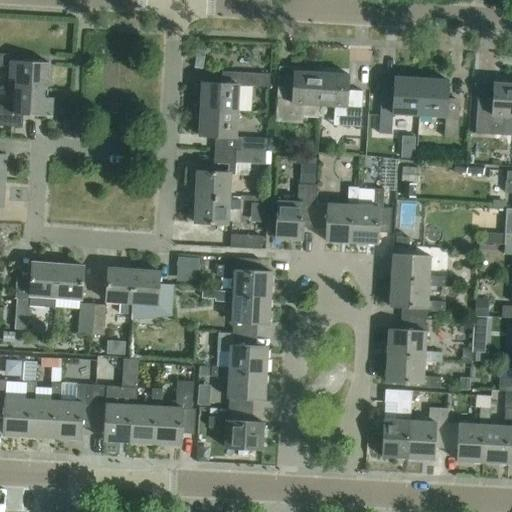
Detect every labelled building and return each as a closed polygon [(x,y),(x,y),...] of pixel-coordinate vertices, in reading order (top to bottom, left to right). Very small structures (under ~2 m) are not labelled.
[(15,87),(47,89),(48,89),(50,62),(11,60),(11,54),(0,53),(0,66),(9,67),(9,78),(15,78),(15,87)] [(296,115),(320,116),(323,73),(296,71),(295,95),(280,94),(279,121),(296,122),(296,115)] [(271,74),(245,72),(244,85),(270,86),(271,74)] [(349,74),(323,73),(320,116),(323,116),(323,106),(339,106),(338,117),(348,118),(347,125),(362,126),(364,99),(348,98),(349,74)] [(395,113),(421,114),(423,78),(396,76),(394,109),(382,109),(380,133),(394,133),(395,113)] [(423,78),(421,114),(448,116),(447,137),(459,137),(460,113),(447,112),(449,79),(423,78)] [(201,109),(238,111),(239,84),(203,82),(201,109)] [(511,116),(511,83),(495,82),(494,107),(479,106),(477,133),(494,133),(494,127),(504,127),(505,116),(511,116)] [(46,97),(47,89),(15,87),(14,107),(0,106),(0,124),(19,126),(19,114),(53,115),(54,97),(46,97)] [(237,137),(238,111),(201,109),(200,135),(237,137)] [(242,137),(241,151),(266,152),(267,139),(242,137)] [(265,164),(266,152),(241,151),(237,151),(236,174),(251,175),(252,164),(265,164)] [(301,183),(315,183),(316,163),(302,163),(301,183)] [(402,168),(401,179),(418,180),(418,169),(402,168)] [(198,170),(197,196),(230,198),(231,172),(198,170)] [(305,227),(317,228),(318,203),(317,203),(318,185),(300,184),(299,201),(280,200),(277,237),(305,239),(305,227)] [(405,184),(404,196),(415,196),(415,185),(405,184)] [(318,203),(317,228),(328,229),(327,240),(354,242),(356,205),(360,205),(361,187),(351,187),(350,204),(329,203),(329,204),(318,203)] [(375,206),(360,205),(356,205),(354,242),(380,243),(380,232),(392,232),(394,208),(385,207),(386,189),(376,188),(375,206)] [(230,198),(197,196),(195,222),(229,224),(230,198)] [(267,219),(271,204),(255,201),(251,215),(267,219)] [(507,243),(507,244),(511,244),(511,208),(508,209),(507,234),(486,233),(486,242),(507,243)] [(397,232),(396,243),(410,244),(410,238),(403,237),(403,233),(397,232)] [(262,235),(232,234),(231,248),(262,249),(262,235)] [(480,245),(480,253),(495,254),(496,246),(480,245)] [(395,253),(393,280),(430,282),(430,285),(448,286),(448,276),(431,275),(432,256),(395,253)] [(178,254),(177,276),(198,276),(199,255),(178,254)] [(57,297),(59,265),(33,264),(31,300),(18,299),(16,329),(29,330),(31,305),(56,307),(56,297),(57,297)] [(59,265),(57,297),(82,299),(84,267),(59,265)] [(218,275),(236,276),(235,291),(235,295),(272,297),(273,272),(237,269),(237,266),(219,265),(218,275)] [(121,314),(133,315),(136,269),(108,268),(106,300),(122,301),(121,314)] [(136,269),(133,315),(145,315),(146,303),(158,303),(159,271),(136,269)] [(430,282),(393,280),(392,306),(428,308),(427,311),(446,312),(447,302),(429,301),(430,285),(430,282)] [(270,324),(272,297),(235,295),(235,291),(217,290),(217,300),(234,301),(233,321),(270,324)] [(478,298),(478,314),(488,315),(489,298),(478,298)] [(93,334),(95,304),(81,303),(79,334),(93,334)] [(107,305),(95,304),(93,334),(105,335),(107,305)] [(426,357),(426,361),(443,362),(444,352),(426,351),(428,331),(390,329),(389,355),(426,357)] [(198,333),(198,342),(206,343),(207,334),(198,333)] [(474,339),(473,351),(485,352),(486,340),(474,339)] [(230,371),(267,373),(269,346),(233,344),(233,342),(214,340),(214,350),(231,351),(230,367),(230,371)] [(463,353),(463,361),(471,362),(471,354),(463,353)] [(425,376),(426,361),(426,357),(389,355),(387,381),(423,383),(423,386),(442,387),(443,377),(425,376)] [(124,358),(124,368),(138,369),(139,359),(124,358)] [(199,375),(212,376),(213,366),(200,365),(199,375)] [(266,399),(267,373),(230,371),(230,367),(213,366),(212,376),(230,377),(229,397),(266,399)] [(461,377),(460,389),(470,389),(470,378),(461,377)] [(0,379),(0,422),(4,423),(3,435),(30,436),(32,400),(36,401),(37,381),(27,381),(26,400),(6,399),(7,379),(0,379)] [(158,407),(156,444),(182,445),(183,433),(195,434),(196,409),(193,409),(195,381),(179,380),(177,408),(162,408),(158,407)] [(511,380),(500,380),(500,389),(511,390),(511,380)] [(32,400),(30,436),(55,438),(57,402),(61,402),(62,384),(52,384),(51,401),(36,401),(32,400)] [(94,428),(96,386),(77,385),(76,403),(61,402),(57,402),(55,438),(82,439),(82,428),(94,428)] [(138,389),(96,386),(94,428),(105,429),(104,441),(131,442),(133,406),(137,406),(138,389)] [(131,442),(156,444),(158,407),(162,408),(163,390),(153,390),(152,407),(137,406),(133,406),(131,442)] [(411,421),(412,421),(413,391),(387,390),(386,403),(399,403),(398,420),(385,419),(383,457),(409,458),(411,421)] [(487,425),(485,462),(510,464),(511,427),(511,426),(511,394),(508,394),(506,426),(491,425),(487,425)] [(458,461),(485,462),(487,425),(491,425),(492,396),(478,395),(477,407),(482,408),(481,425),(460,424),(449,424),(447,449),(459,449),(458,461)] [(447,449),(449,424),(448,424),(449,408),(431,407),(430,422),(412,421),(411,421),(409,458),(435,459),(436,448),(447,449)] [(229,417),(210,416),(209,426),(227,427),(226,447),(263,449),(265,422),(229,420),(229,417)]
